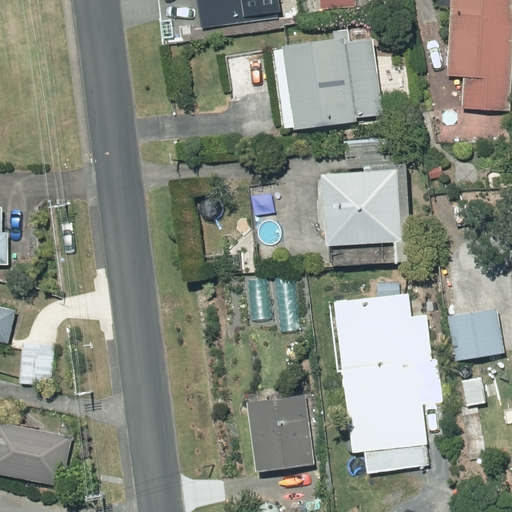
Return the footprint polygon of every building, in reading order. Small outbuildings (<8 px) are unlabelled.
[(245,11),(278,7),(276,0),(196,0),(201,27),(247,21),(245,11)] [(355,6),(354,0),(321,0),(322,8),(355,6)] [(464,76),(463,107),(510,109),(511,79),(511,0),(451,0),(448,75),(464,76)] [(174,21),(159,24),(162,42),(177,39),(174,21)] [(337,39),(276,50),(291,131),(388,113),(385,96),(377,97),(366,40),(338,45),(337,39)] [(277,90),(272,47),(245,50),(250,93),(277,90)] [(390,243),(396,243),(390,169),(315,176),(321,248),(373,244),(375,268),(392,266),(390,243)] [(419,405),(439,403),(434,360),(429,361),(423,316),(407,318),(404,294),(329,303),(347,454),(424,445),(419,405)] [(0,340),(7,342),(15,310),(0,306),(0,340)] [(505,354),(498,309),(449,317),(456,361),(505,354)] [(23,343),(20,383),(51,385),(54,345),(23,343)] [(72,437),(0,422),(0,473),(62,486),(72,437)]
